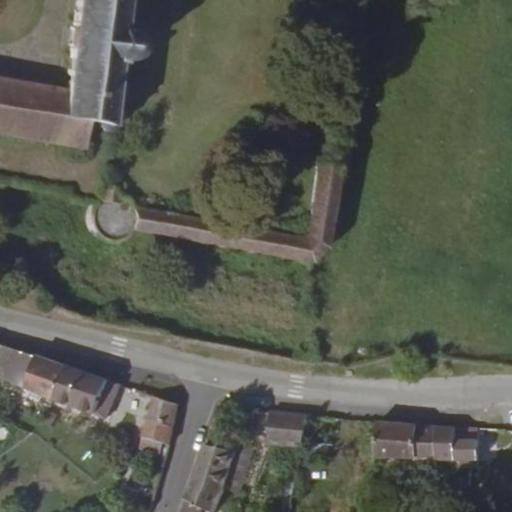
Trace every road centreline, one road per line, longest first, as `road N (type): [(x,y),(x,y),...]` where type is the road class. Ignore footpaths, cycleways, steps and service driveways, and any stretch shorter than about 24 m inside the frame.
road 1 (residential): [(208,372),(338,389),(511,393)]
road 2 (residential): [(0,324),(208,372)]
road 3 (residential): [(165,511),(208,372)]
